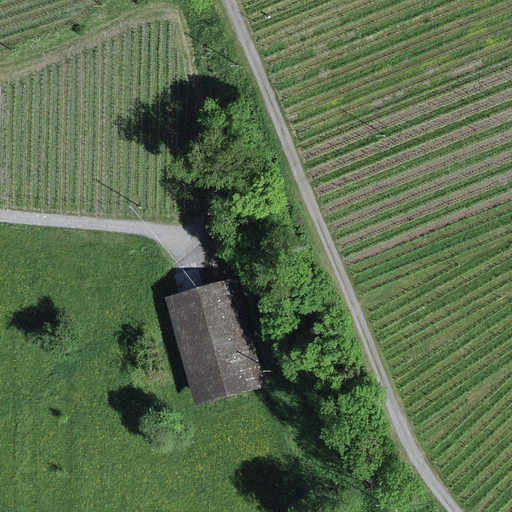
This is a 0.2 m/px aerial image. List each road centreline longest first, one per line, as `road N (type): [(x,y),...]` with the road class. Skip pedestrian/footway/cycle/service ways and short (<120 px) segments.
road 1 (track): [(457,511),(411,454),(231,0)]
road 2 (track): [(0,215),(191,229)]
